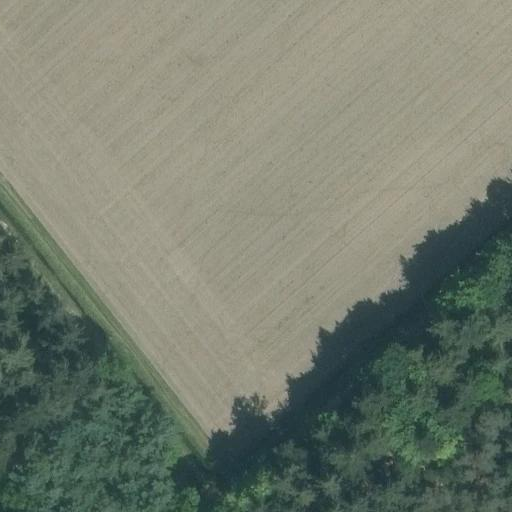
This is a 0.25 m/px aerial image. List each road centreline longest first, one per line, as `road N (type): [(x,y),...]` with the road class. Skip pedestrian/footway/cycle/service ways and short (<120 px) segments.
road 1 (track): [(215,511),(201,494),(511,228)]
road 2 (track): [(201,494),(164,493),(150,475),(0,490)]
